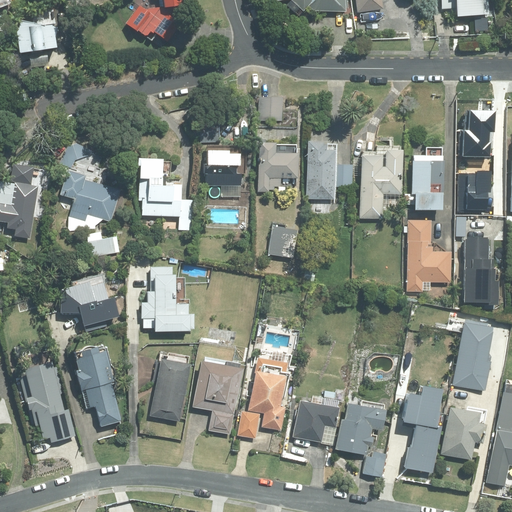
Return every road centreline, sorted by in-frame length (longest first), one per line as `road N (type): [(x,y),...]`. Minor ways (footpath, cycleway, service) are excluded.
road 1 (residential): [(0,507),(97,478),(157,475),(382,511)]
road 2 (residential): [(511,68),(317,68),(282,62),(257,46)]
road 3 (residential): [(50,107),(209,76),(257,46)]
